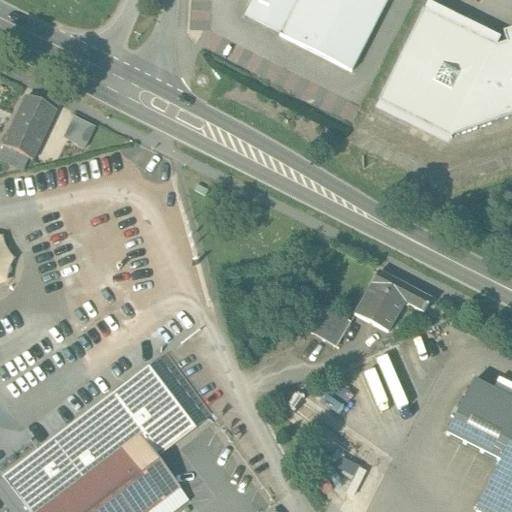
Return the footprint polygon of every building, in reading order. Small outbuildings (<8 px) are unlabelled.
[(252,0),(243,18),(279,36),(287,21),(294,6),(282,0),(252,0)] [(387,0),(282,0),(294,6),(287,21),(279,36),(351,72),(387,0)] [(506,45),(497,48),(474,37),(476,33),(464,27),(462,31),(423,12),(378,102),(449,138),(511,116),(511,30),(503,34),(506,45)] [(62,111),(26,93),(0,146),(36,164),(62,111)] [(85,148),(96,127),(75,116),(64,138),(85,148)] [(0,284),(17,276),(0,244),(0,284)] [(431,300),(379,273),(354,316),(388,334),(405,304),(423,313),(431,300)] [(309,296),(294,321),(312,332),(327,307),(309,296)] [(352,323),(327,307),(312,332),(337,348),(352,323)] [(150,511),(179,490),(156,460),(195,430),(148,369),(0,481),(0,503),(2,506),(14,497),(26,511),(150,511)] [(511,511),(511,401),(473,382),(445,436),(500,463),(475,511),(511,511)]
